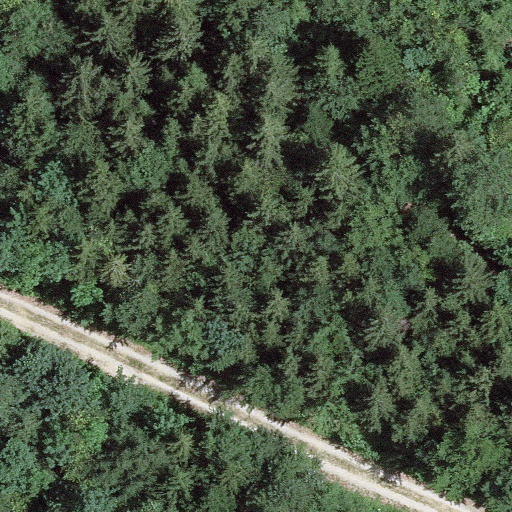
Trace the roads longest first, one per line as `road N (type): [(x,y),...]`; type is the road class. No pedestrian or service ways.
road 1 (track): [(0,305),(446,511)]
road 2 (track): [(511,270),(463,251),(406,210),(282,84),(177,0)]
